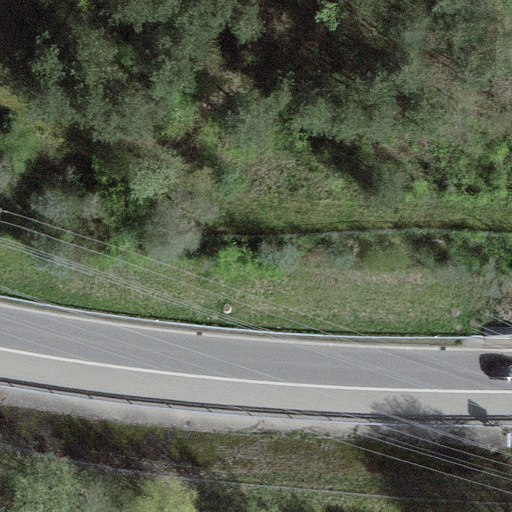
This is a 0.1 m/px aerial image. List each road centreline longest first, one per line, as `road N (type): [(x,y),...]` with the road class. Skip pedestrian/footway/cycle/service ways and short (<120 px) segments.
road 1 (motorway): [(0,116),(511,180)]
road 2 (motorway): [(0,328),(177,352),(511,371)]
road 3 (motorway): [(511,60),(96,0)]
